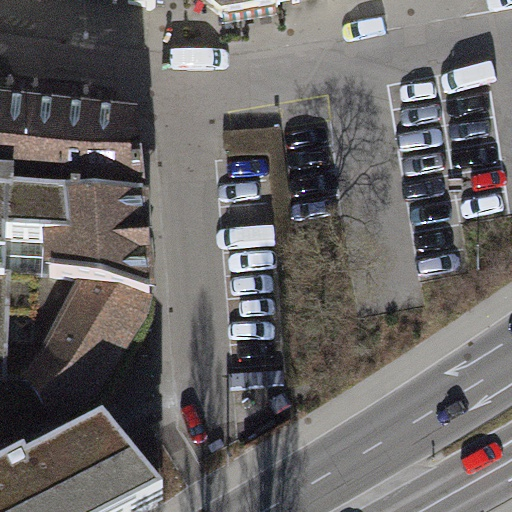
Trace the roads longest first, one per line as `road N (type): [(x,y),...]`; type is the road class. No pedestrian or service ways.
road 1 (residential): [(209,452),(177,70)]
road 2 (residential): [(511,18),(177,70)]
road 3 (primary): [(349,511),(511,418)]
road 4 (residential): [(177,70),(0,53)]
